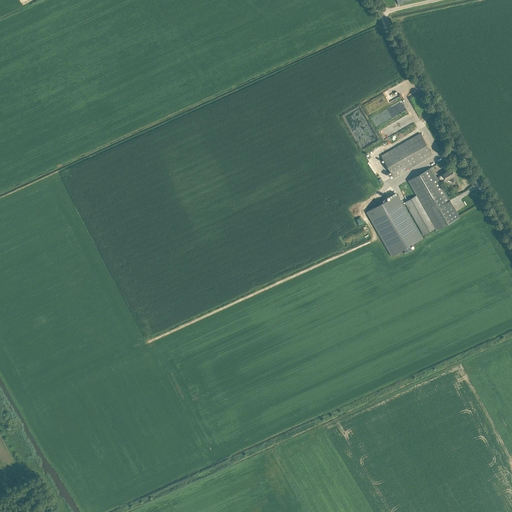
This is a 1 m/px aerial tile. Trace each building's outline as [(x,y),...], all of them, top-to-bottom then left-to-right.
[(433,155),(420,133),(381,155),(380,154),(338,178),(353,203),(394,179),(393,177),(433,155)] [(460,217),(439,181),(437,177),(431,167),(408,180),(416,195),(426,213),(435,228),(436,230),(460,217)] [(447,179),(450,178),(453,182),(457,180),(454,175),(455,175),(451,169),(443,173),(443,174),(437,177),(439,181),(446,178),(447,179)] [(398,194),(366,212),(392,256),(403,250),(405,254),(411,251),(412,250),(410,246),(423,238),(404,206),(406,205),(405,204),(404,205),(398,194)] [(426,213),(416,195),(404,202),(405,204),(406,205),(423,234),(435,228),(426,213)]
